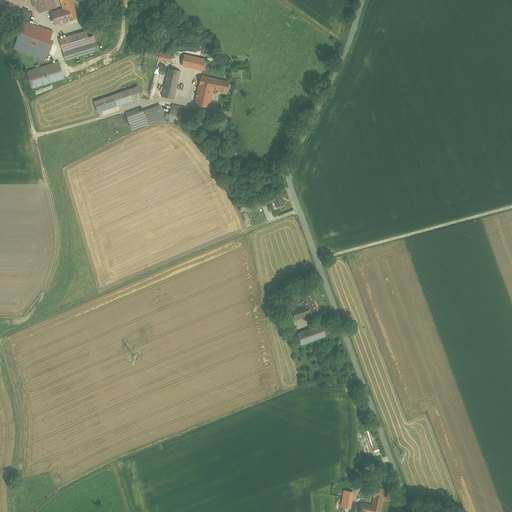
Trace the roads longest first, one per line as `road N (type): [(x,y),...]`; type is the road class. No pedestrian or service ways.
road 1 (track): [(299,210),(0,335)]
road 2 (unclassified): [(363,0),(289,179),(316,259)]
road 3 (unclassified): [(316,259),(411,511)]
road 4 (unclassified): [(511,206),(316,259)]
